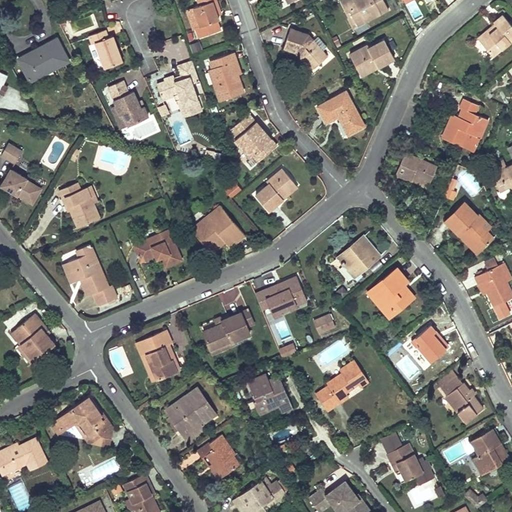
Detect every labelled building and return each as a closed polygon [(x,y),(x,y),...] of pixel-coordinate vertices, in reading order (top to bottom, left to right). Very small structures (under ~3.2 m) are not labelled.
[(198,36),(219,29),(216,20),(218,20),(215,11),(219,10),(215,0),(196,0),(199,5),(193,7),(199,25),(195,27),(198,36)] [(342,0),(340,1),(346,12),(349,11),(356,25),(387,9),(382,0),(342,0)] [(185,9),(191,28),(195,27),(199,25),(193,7),(185,9)] [(349,11),(346,12),(353,26),(356,25),(349,11)] [(477,37),(484,46),(491,54),(511,37),(511,26),(501,14),(492,21),(494,24),(477,37)] [(120,62),(111,36),(106,38),(103,28),(88,34),(91,43),(94,42),(104,68),(120,62)] [(295,51),(298,54),(301,58),(303,56),(314,68),(327,56),(323,52),(328,47),(318,37),(313,41),(308,34),(290,28),(284,47),(295,51)] [(29,81),(68,62),(57,39),(18,59),(29,81)] [(349,54),(355,65),(360,75),(393,58),(383,39),(368,47),(367,45),(349,54)] [(173,61),(189,57),(185,41),(169,44),(173,61)] [(199,41),(191,43),(193,51),(201,49),(199,41)] [(219,100),(243,92),(237,74),(240,73),(233,52),(209,60),(212,69),(209,70),(219,100)] [(193,84),(199,82),(191,60),(178,64),(182,75),(174,78),(173,75),(163,78),(165,81),(157,83),(161,95),(166,93),(171,97),(175,96),(180,94),(184,105),(182,109),(184,117),(202,111),(193,84)] [(128,94),(122,80),(107,87),(115,105),(118,113),(121,112),(127,125),(146,117),(142,106),(138,108),(135,101),(132,92),(128,94)] [(338,116),(342,125),(347,134),(363,125),(345,91),(317,105),(325,122),(338,116)] [(179,100),(182,109),(184,105),(180,94),(175,96),(177,101),(179,100)] [(441,137),(457,144),(472,151),(487,119),(473,113),(477,104),(464,98),(460,107),(462,108),(458,117),(451,114),(441,137)] [(169,113),(165,104),(157,108),(161,117),(169,113)] [(120,128),(127,125),(121,112),(118,113),(115,105),(111,107),(120,128)] [(258,161),(267,153),(276,145),(249,113),(231,129),(258,161)] [(22,151),(8,143),(2,155),(15,163),(22,151)] [(426,186),(431,176),(436,165),(404,151),(395,172),(426,186)] [(251,166),(254,164),(256,162),(252,157),(247,161),(251,166)] [(511,183),(511,163),(506,166),(503,160),(492,165),(495,171),(491,173),(498,189),(511,183)] [(460,165),(457,163),(450,179),(453,180),(460,165)] [(255,194),(262,202),(269,210),(297,186),(281,168),(266,181),(268,183),(255,194)] [(26,178),(10,169),(0,185),(31,204),(41,188),(26,179),(26,178)] [(81,189),(78,182),(58,191),(61,198),(65,196),(71,209),(78,225),(99,216),(93,202),(86,187),(81,189)] [(231,196),(241,189),(236,183),(226,189),(231,196)] [(97,200),(91,184),(86,187),(93,202),(97,200)] [(449,191),(445,189),(442,197),(450,201),(453,193),(449,191)] [(71,209),(65,196),(61,198),(67,211),(71,209)] [(476,213),(462,199),(443,219),(476,252),(493,236),(486,229),(490,224),(477,211),(476,213)] [(231,247),(246,235),(221,205),(205,217),(207,220),(195,230),(210,249),(223,238),(226,241),(231,247)] [(207,220),(205,217),(193,227),(195,230),(207,220)] [(165,266),(181,259),(169,230),(134,245),(141,262),(156,256),(157,258),(161,257),(165,266)] [(354,276),(366,266),(379,256),(363,236),(338,256),(354,276)] [(226,241),(223,238),(210,249),(212,252),(226,241)] [(95,255),(89,243),(76,249),(79,256),(86,253),(88,258),(95,255)] [(79,256),(67,261),(71,270),(67,272),(70,282),(80,278),(88,295),(92,292),(98,306),(118,297),(112,285),(108,286),(95,255),(88,258),(86,253),(79,256)] [(482,293),(484,293),(486,292),(493,305),(511,296),(511,293),(495,258),(486,262),(489,268),(474,276),(482,293)] [(71,270),(67,261),(63,263),(67,272),(71,270)] [(342,264),(337,269),(347,282),(352,277),(342,264)] [(413,296),(408,290),(403,283),(407,280),(397,267),(367,291),(388,317),(413,296)] [(307,300),(297,276),(286,280),(286,281),(280,284),(281,286),(278,287),(277,284),(255,293),(262,309),(269,307),(270,311),(278,307),(280,311),(289,307),(290,310),(297,307),(295,305),(307,300)] [(254,322),(248,309),(222,318),(223,322),(217,325),(203,330),(210,348),(223,343),(224,348),(233,345),(231,341),(250,333),(247,325),(254,322)] [(44,323),(34,311),(11,331),(20,342),(34,359),(55,342),(45,331),(41,326),(44,323)] [(334,328),(329,315),(313,321),(318,334),(334,328)] [(217,325),(223,322),(222,318),(221,316),(214,319),(217,325)] [(417,345),(423,353),(430,361),(447,346),(429,325),(415,338),(412,340),(417,345)] [(141,346),(155,380),(176,372),(171,360),(170,361),(167,355),(172,354),(168,346),(172,344),(165,330),(144,339),(145,344),(141,346)] [(134,343),(151,382),(155,380),(141,346),(145,344),(144,339),(134,343)] [(34,359),(20,342),(14,348),(26,363),(28,365),(34,359)] [(224,348),(223,343),(210,348),(212,353),(224,348)] [(297,352),(294,345),(280,350),(282,357),(297,352)] [(179,371),(172,354),(167,355),(170,361),(171,360),(176,372),(179,371)] [(368,381),(353,359),(339,369),(341,373),(327,383),(328,385),(316,395),(328,412),(339,404),(336,399),(344,394),(352,388),(351,385),(356,382),(358,384),(359,387),(368,381)] [(440,388),(456,376),(451,369),(435,381),(440,388)] [(249,383),(253,392),(264,387),(263,383),(269,380),(267,375),(249,383)] [(285,388),(280,375),(272,379),(275,386),(279,384),(281,389),(285,388)] [(464,420),(473,414),(481,407),(471,394),(468,389),(462,382),(461,383),(456,376),(440,388),(446,395),(445,395),(464,420)] [(272,379),(269,380),(263,383),(264,387),(253,392),(256,400),(254,401),(258,410),(268,406),(270,409),(280,405),(283,411),(293,407),(285,388),(281,389),(279,384),(275,386),(272,379)] [(202,423),(215,413),(197,387),(185,396),(187,399),(176,406),(178,409),(170,415),(180,429),(188,423),(191,426),(185,430),(191,438),(205,428),(202,423)] [(348,398),(344,394),(336,399),(339,404),(348,398)] [(187,399),(185,396),(166,409),(170,415),(178,409),(176,406),(187,399)] [(148,400),(136,408),(138,411),(150,403),(148,400)] [(89,443),(110,447),(113,431),(109,430),(100,417),(101,417),(94,405),(83,402),(55,422),(54,427),(66,429),(75,423),(82,424),(91,436),(89,443)] [(270,409),(268,406),(258,410),(260,416),(270,411),(270,409)] [(114,427),(105,414),(101,417),(100,417),(109,430),(113,431),(114,427)] [(82,424),(75,423),(89,443),(91,436),(82,424)] [(188,423),(180,429),(187,440),(191,438),(185,430),(191,426),(188,423)] [(472,457),(477,466),(482,474),(509,458),(491,427),(469,440),(477,454),(472,457)] [(387,453),(401,446),(394,431),(380,437),(387,453)] [(234,453),(221,434),(196,451),(200,458),(205,455),(211,463),(220,477),(239,464),(232,455),(234,453)] [(30,470),(47,462),(37,439),(19,447),(3,454),(1,450),(0,450),(0,470),(2,475),(28,463),(30,470)] [(18,442),(1,450),(3,454),(19,447),(18,442)] [(412,453),(407,443),(402,445),(407,455),(412,453)] [(420,457),(415,459),(412,453),(407,455),(402,445),(401,446),(387,453),(386,453),(392,464),(396,462),(405,479),(414,475),(418,484),(432,477),(428,468),(430,467),(425,459),(422,460),(420,457)] [(405,479),(396,462),(392,464),(400,481),(405,479)] [(220,477),(211,463),(207,466),(217,479),(220,477)] [(147,481),(144,473),(122,483),(129,497),(134,509),(135,511),(156,511),(150,495),(144,482),(147,481)] [(264,476),(259,480),(238,495),(241,499),(240,505),(245,511),(265,511),(264,509),(260,504),(270,496),(274,501),(285,493),(276,480),(270,485),(264,476)] [(153,494),(147,481),(144,482),(150,495),(153,494)] [(357,499),(344,481),(326,495),(321,488),(308,498),(318,511),(319,511),(331,504),(337,511),(342,511),(346,510),(347,511),(369,511),(359,498),(357,499)] [(121,490),(118,483),(110,487),(113,494),(121,490)] [(445,495),(440,485),(434,488),(438,498),(445,495)] [(488,499),(483,492),(481,494),(478,496),(471,488),(465,493),(478,507),(488,499)] [(241,499),(238,495),(232,499),(241,511),(245,511),(240,505),(241,499)] [(274,501),(270,496),(260,504),(264,509),(274,501)] [(134,509),(129,497),(124,500),(129,511),(134,509)] [(213,505),(208,498),(202,502),(207,509),(213,505)] [(102,511),(98,501),(75,511),(102,511)]
